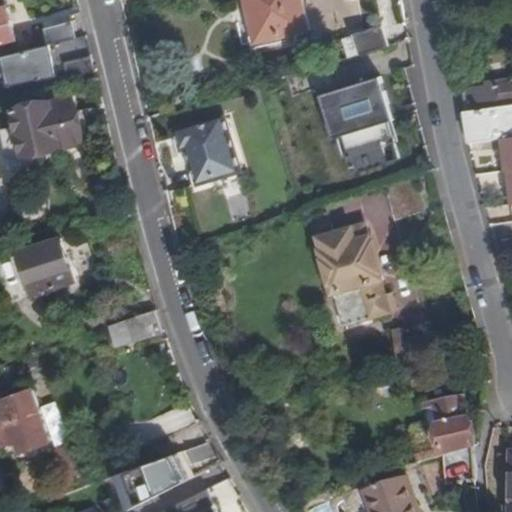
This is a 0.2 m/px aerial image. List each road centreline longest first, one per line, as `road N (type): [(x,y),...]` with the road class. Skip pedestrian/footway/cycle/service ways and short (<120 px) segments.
road 1 (residential): [(276,511),(194,369),(152,240),(93,0)]
road 2 (residential): [(423,0),(451,151),(511,373)]
